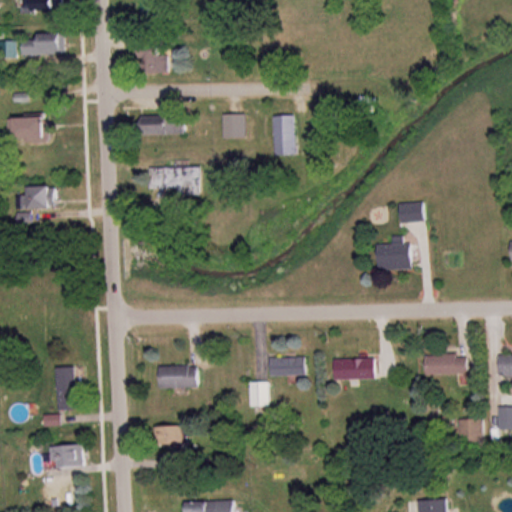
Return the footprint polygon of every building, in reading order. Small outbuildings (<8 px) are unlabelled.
[(27,0),(28,13),(67,13),(67,0),(27,0)] [(164,0),(144,0),(144,20),(165,19),(164,0)] [(70,56),(70,36),(28,36),(28,56),(70,56)] [(174,74),(174,44),(146,44),(146,74),(174,74)] [(190,135),(190,115),(147,115),(147,135),(190,135)] [(226,139),(248,139),(248,115),(226,115),(226,139)] [(300,116),(278,116),(278,156),(300,156),(300,116)] [(57,143),(57,119),(21,119),(21,143),(57,143)] [(207,168),(154,169),(155,190),(185,190),(185,196),(207,195),(207,168)] [(61,188),(27,188),(27,210),(61,210),(61,188)] [(407,223),(430,223),(430,204),(407,204),(407,223)] [(410,238),(399,238),(399,245),(384,245),(384,271),(418,271),(418,245),(410,245),(410,238)] [(430,356),(430,375),(473,375),(473,356),(430,356)] [(273,359),(273,376),(309,376),(309,359),(273,359)] [(380,381),(380,360),(339,360),(339,381),(380,381)] [(202,367),(163,367),(163,389),(202,389),(202,367)] [(80,368),(61,368),(61,411),(80,411),(80,368)] [(254,408),(273,408),(273,384),(254,384),(254,408)] [(503,431),(511,430),(511,407),(503,408),(503,431)] [(463,420),(463,446),(487,446),(487,420),(463,420)] [(189,428),(158,428),(158,450),(189,450),(189,428)] [(91,467),(89,445),(56,449),(59,471),(91,467)] [(421,502),(421,511),(451,511),(451,501),(421,502)] [(190,504),(190,511),(240,511),(241,502),(190,504)]
